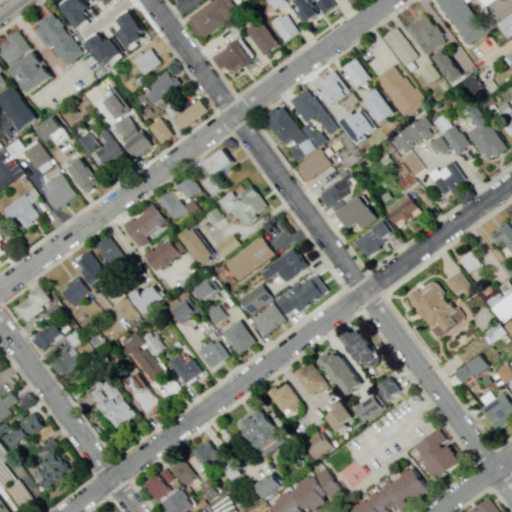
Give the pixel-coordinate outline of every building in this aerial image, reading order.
[(73,28),(88,17),(75,0),(69,0),(58,8),(73,28)] [(93,0),(101,11),(114,0),(93,0)] [(102,0),(121,0),(109,9),(102,0)] [(195,0),(180,0),(175,8),(185,15),(195,0)] [(223,0),(233,0),(244,14),(209,41),(195,22),(223,0)] [(287,0),(290,3),(278,13),(269,3),(272,0),(287,0)] [(317,0),(328,17),(315,25),(299,0),(317,0)] [(322,5),(328,0),(335,0),(342,9),(330,17),(322,5)] [(441,1),(442,0),(467,0),(492,33),(474,46),(441,1)] [(503,0),(491,9),(484,0),(480,0),(474,4),(470,0),(503,0)] [(120,19),(131,10),(150,35),(131,48),(120,34),(127,29),(120,19)] [(276,23),(291,14),(304,35),(289,44),(276,23)] [(62,20),(64,18),(90,55),(69,70),(53,47),(52,48),(38,30),(58,15),(62,20)] [(434,18),(451,43),(432,57),(414,31),(434,18)] [(511,37),(503,26),(511,19),(511,37)] [(268,21),(285,47),(270,57),(252,32),(268,21)] [(490,27),(498,21),(503,28),(494,33),(490,27)] [(390,40),(405,30),(425,58),(410,68),(390,40)] [(12,41),(24,31),(38,50),(16,66),(2,47),(12,41)] [(219,60),(243,40),(260,60),(238,77),(228,65),(225,67),(219,60)] [(138,63),(155,50),(167,65),(150,78),(138,63)] [(461,77),(442,50),(430,59),(449,86),(461,77)] [(17,68),(41,51),(60,78),(35,95),(17,68)] [(441,59),(450,52),(455,58),(457,57),(472,76),(462,85),(460,83),(457,86),(446,72),(450,70),(441,59)] [(0,58),(10,73),(6,77),(12,85),(0,93),(0,58)] [(348,70),(361,60),(376,80),(363,90),(348,70)] [(380,77),(399,65),(408,77),(411,76),(419,88),(423,86),(434,102),(410,119),(380,77)] [(422,75),(435,65),(444,78),(432,87),(422,75)] [(116,74),(122,69),(133,83),(126,88),(116,74)] [(154,106),(178,83),(166,70),(142,94),(154,106)] [(180,80),(183,78),(188,86),(159,106),(153,98),(162,92),(157,85),(175,73),(180,80)] [(469,82),(482,73),(493,89),(480,98),(469,82)] [(481,88),(470,75),(458,85),(469,98),(481,88)] [(326,90),(341,79),(358,103),(342,114),(326,90)] [(5,100),(21,88),(45,119),(28,132),(5,100)] [(298,101),(315,90),(341,128),(333,133),(322,118),(313,124),(298,101)] [(368,101),(382,90),(400,115),(386,126),(368,101)] [(204,100),(215,114),(189,134),(179,120),(204,100)] [(102,111),(115,102),(124,116),(111,125),(102,111)] [(169,111),(179,103),(186,112),(176,120),(169,111)] [(511,113),(510,111),(504,115),(501,110),(511,103),(511,104),(511,113)] [(104,123),(114,114),(106,104),(96,113),(104,123)] [(284,111),(290,107),(305,130),(313,141),(303,148),(299,142),(291,147),(271,120),(275,117),(273,115),(282,109),(284,111)] [(368,112),(367,131),(349,130),(350,111),(368,112)] [(466,146),(444,114),(431,123),(454,155),(466,146)] [(431,117),(438,127),(436,129),(440,135),(430,142),(428,139),(419,145),(421,147),(418,149),(419,150),(413,155),(408,149),(406,150),(399,141),(431,117)] [(121,129),(136,118),(149,137),(152,134),(160,146),(142,159),(121,129)] [(159,146),(173,137),(159,118),(146,127),(159,146)] [(441,125),(451,118),(459,130),(464,126),(477,145),(473,147),(475,151),(463,158),(441,125)] [(155,127),(167,119),(181,138),(169,146),(155,127)] [(473,134),(493,120),(511,148),(511,152),(502,160),(500,157),(493,162),(473,134)] [(511,135),(511,121),(510,120),(502,129),(511,137),(511,135)] [(307,129),(316,123),(325,136),(316,142),(315,140),(307,129)] [(102,139),(112,131),(131,158),(112,172),(100,155),(109,148),(102,139)] [(82,140),(94,132),(102,145),(98,149),(100,152),(93,157),(82,140)] [(318,142),(327,137),(331,144),(323,150),(318,142)] [(437,156),(445,148),(436,139),(428,148),(437,156)] [(437,147),(448,139),(456,151),(451,156),(449,153),(444,157),(437,147)] [(10,149),(22,140),(31,151),(41,144),(54,162),(53,164),(56,168),(44,177),(28,155),(19,162),(10,149)] [(314,141),(319,150),(300,163),(294,155),(314,141)] [(304,165),(327,150),(338,166),(315,181),(304,165)] [(230,151),(239,163),(219,178),(227,190),(217,197),(199,173),(230,151)] [(425,170),(410,151),(400,160),(414,178),(425,170)] [(418,152),(431,171),(420,179),(418,175),(408,160),(418,152)] [(445,171),(458,162),(472,183),(466,187),(468,190),(459,196),(458,193),(450,198),(434,175),(443,169),(445,171)] [(86,173),(92,169),(102,183),(97,186),(100,189),(92,195),(78,175),(84,170),(86,173)] [(47,189),(68,175),(84,198),(63,212),(47,189)] [(416,175),(418,179),(423,186),(409,195),(402,184),(416,175)] [(187,202),(200,192),(189,176),(175,185),(187,202)] [(189,185),(201,177),(212,193),(203,199),(201,197),(198,199),(189,185)] [(355,177),(357,181),(353,184),(356,189),(351,192),(355,198),(346,205),(348,208),(338,215),(325,196),(355,177)] [(241,198),(258,187),(272,208),(259,217),(261,220),(249,228),(239,213),(233,217),(224,203),(238,194),(241,198)] [(38,190),(45,201),(37,207),(46,220),(30,231),(21,218),(16,222),(8,210),(38,190)] [(163,201),(177,192),(188,208),(196,203),(203,215),(194,221),(189,213),(176,222),(163,201)] [(391,211),(414,196),(427,216),(403,231),(391,211)] [(342,213),(365,197),(381,220),(366,231),(362,225),(354,231),(342,213)] [(139,223),(152,214),(150,211),(158,206),(171,226),(163,231),(162,228),(149,237),(154,244),(145,251),(129,228),(138,222),(139,223)] [(221,231),(210,216),(221,209),(231,224),(221,231)] [(378,229),(391,220),(400,233),(391,239),(394,244),(384,250),(386,254),(374,262),(368,252),(366,254),(360,244),(379,231),(378,229)] [(500,230),(511,222),(511,223),(511,251),(508,245),(501,249),(494,238),(502,232),(500,230)] [(184,238),(198,229),(219,260),(206,269),(184,238)] [(213,249),(221,259),(239,245),(231,235),(213,249)] [(237,236),(246,247),(228,261),(220,250),(237,236)] [(101,248),(115,238),(132,263),(119,273),(101,248)] [(267,240),(280,258),(244,285),(230,267),(267,240)] [(150,258),(175,241),(186,257),(160,274),(150,258)] [(299,249),(311,265),(295,277),(288,269),(281,274),(275,267),(299,249)] [(463,260),(474,252),(485,267),(474,275),(463,260)] [(81,263),(95,253),(114,279),(98,290),(87,275),(89,274),(81,263)] [(511,277),(503,266),(510,260),(511,262),(511,277)] [(282,305),(281,304),(320,277),(334,297),(306,316),(302,310),(291,317),(282,305)] [(488,277),(492,283),(481,290),(477,285),(488,277)] [(214,293),(204,280),(190,290),(200,304),(214,293)] [(200,290),(214,280),(223,294),(209,303),(200,290)] [(455,316),(463,327),(450,336),(442,325),(437,329),(414,298),(437,282),(460,313),(455,316)] [(66,297),(83,286),(91,298),(85,303),(87,307),(76,314),(66,297)] [(266,286),(277,302),(254,319),(242,303),(266,286)] [(48,289),(58,302),(30,325),(20,312),(48,289)] [(144,297),(155,289),(165,302),(144,317),(131,299),(140,292),(144,297)] [(490,304),(503,294),(507,299),(511,295),(511,320),(506,325),(490,304)] [(167,312),(176,325),(192,314),(182,301),(167,312)] [(175,313),(192,301),(202,315),(185,327),(175,313)] [(210,311),(220,304),(231,319),(221,326),(210,311)] [(257,323),(279,306),(291,322),(269,339),(257,323)] [(228,334),(245,322),(261,345),(244,357),(228,334)] [(506,328),(511,336),(497,347),(489,336),(504,325),(506,328)] [(38,341),(60,326),(75,349),(54,364),(38,341)] [(77,349),(70,340),(84,330),(90,340),(77,349)] [(102,354),(91,338),(103,330),(114,347),(102,354)] [(367,337),(373,333),(391,360),(372,373),(350,340),(363,331),(367,337)] [(143,333),(147,339),(151,344),(147,347),(167,376),(158,382),(139,355),(135,357),(126,345),(143,333)] [(140,342),(157,355),(163,347),(146,334),(140,342)] [(168,351),(169,352),(162,357),(149,339),(156,334),(160,338),(162,337),(171,349),(168,351)] [(161,373),(131,337),(119,347),(149,382),(161,373)] [(218,347),(224,343),(234,358),(216,370),(205,353),(217,345),(218,347)] [(79,352),(89,368),(66,383),(55,367),(79,352)] [(177,363),(187,356),(193,364),(199,359),(210,375),(194,386),(177,363)] [(459,375),(472,366),(471,364),(483,356),(492,370),(466,387),(459,375)] [(348,358),(367,388),(355,396),(347,384),(342,387),(327,363),(338,357),(341,362),(348,358)] [(324,388),(309,364),(291,375),(306,399),(324,388)] [(301,377),(319,364),(334,386),(317,398),(301,377)] [(499,375),(511,366),(511,381),(507,385),(499,375)] [(158,404),(131,375),(119,386),(146,415),(158,404)] [(387,388),(400,379),(410,394),(397,403),(387,388)] [(280,416),(298,403),(283,382),(265,395),(280,416)] [(278,395),(294,383),(310,406),(293,417),(278,395)] [(112,396),(124,387),(146,418),(121,435),(94,397),(107,388),(112,396)] [(140,399),(155,388),(168,406),(153,417),(140,399)] [(484,411),(507,394),(508,395),(511,400),(511,424),(501,433),(484,411)] [(0,407),(17,395),(24,404),(13,412),(16,416),(0,428),(0,407)] [(361,409),(383,395),(394,413),(373,427),(361,409)] [(331,418),(351,404),(362,420),(353,426),(360,435),(348,443),(331,418)] [(351,419),(334,405),(321,421),(337,435),(351,419)] [(245,430),(270,412),(293,444),(289,446),(287,448),(268,462),(245,430)] [(18,425),(27,439),(41,429),(32,415),(18,425)] [(27,424),(40,415),(48,427),(36,436),(27,424)] [(9,440),(24,429),(31,440),(16,450),(9,440)] [(327,429),(342,449),(324,462),(310,442),(327,429)] [(420,449),(445,432),(467,465),(443,482),(420,449)] [(310,464),(331,452),(320,433),(299,445),(310,464)] [(0,479),(0,446),(5,443),(18,460),(10,466),(23,484),(29,479),(41,496),(22,510),(0,479)] [(200,453),(214,443),(225,458),(219,462),(222,466),(214,472),(200,453)] [(42,462),(60,450),(75,473),(48,491),(40,479),(49,473),(42,462)] [(176,470),(190,460),(202,478),(189,488),(176,470)] [(229,472),(238,465),(246,475),(237,482),(229,472)] [(234,480),(237,470),(224,467),(221,477),(234,480)] [(170,469),(179,481),(172,487),(175,492),(161,502),(148,485),(170,469)] [(332,470),(350,494),(338,502),(334,497),(332,499),(336,504),(324,511),(316,511),(315,509),(310,511),(282,511),(280,509),(284,507),(281,503),(295,493),(297,497),(304,492),(301,488),(315,478),(318,481),(332,470)] [(422,470),(438,493),(427,501),(425,498),(417,503),(415,500),(411,503),(415,508),(408,511),(403,505),(395,511),(359,511),(372,503),(374,506),(377,503),(375,499),(381,494),(384,498),(392,491),(390,488),(397,483),(399,486),(409,479),(407,475),(413,470),(416,475),(422,470)] [(263,487),(280,475),(291,489),(274,502),(263,487)] [(257,500),(280,491),(275,479),(252,488),(257,500)] [(206,486),(214,481),(225,495),(217,501),(206,486)] [(171,511),(166,505),(185,491),(196,506),(188,511),(171,511)] [(206,511),(231,495),(243,511),(206,511)] [(0,511),(0,499),(2,498),(12,511),(0,511)] [(207,510),(203,505),(209,500),(213,506),(207,510)] [(493,511),(486,500),(468,511),(493,511)] [(485,511),(483,509),(496,500),(505,511),(485,511)]
